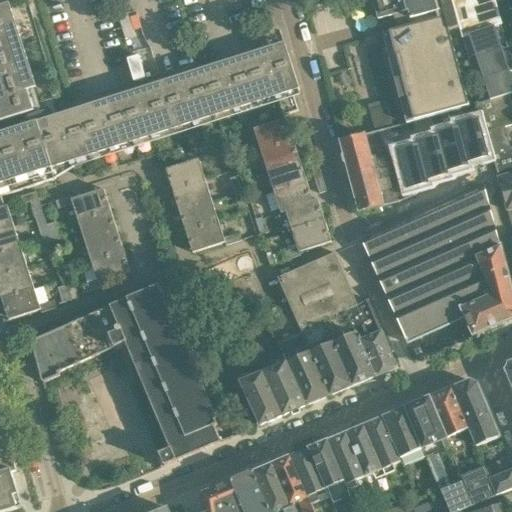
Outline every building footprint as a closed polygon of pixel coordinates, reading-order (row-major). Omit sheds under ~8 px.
[(387,51),(460,32),(454,8),(444,11),(440,1),(440,0),(372,0),(378,20),(386,18),(390,32),(382,34),(387,51)] [(451,0),(463,40),(464,40),(500,28),(503,27),(493,0),(451,0)] [(0,30),(16,25),(11,7),(10,5),(0,7),(0,30)] [(0,30),(0,51),(14,47),(23,44),(16,25),(0,30)] [(507,49),(500,28),(464,40),(466,49),(469,61),(507,49)] [(462,39),(460,32),(387,51),(406,124),(462,110),(445,48),(452,46),(451,42),(462,39)] [(256,51),(272,99),(277,97),(284,116),(299,111),(292,92),(301,89),(286,42),(256,51)] [(23,44),(14,47),(0,51),(0,72),(29,64),(23,44)] [(511,65),(507,49),(469,61),(474,83),(511,70),(511,65)] [(236,58),(252,105),(272,99),(256,51),(236,58)] [(216,64),(232,112),(252,105),(236,58),(216,64)] [(0,72),(0,94),(35,83),(29,64),(0,72)] [(196,71),(212,118),(232,112),(216,64),(196,71)] [(509,95),(511,94),(511,70),(474,83),(480,105),(509,95)] [(176,77),(179,86),(192,124),(212,118),(196,71),(176,77)] [(156,84),(159,93),(172,131),(192,124),(179,86),(176,77),(156,84)] [(0,94),(0,122),(43,109),(35,83),(0,94)] [(136,90),(139,99),(152,137),(172,131),(159,93),(156,84),(136,90)] [(116,96),(119,106),(132,144),(152,137),(139,99),(136,90),(116,96)] [(511,125),(511,104),(509,95),(480,105),(477,106),(486,132),(505,127),(511,125)] [(96,103),(99,112),(112,150),(132,144),(119,106),(116,96),(96,103)] [(370,106),(376,130),(394,125),(387,101),(370,106)] [(112,150),(99,112),(96,103),(76,109),(92,156),(112,150)] [(76,109),(37,122),(0,134),(0,208),(4,207),(3,202),(1,197),(56,180),(74,168),(73,162),(92,156),(76,109)] [(261,150),(293,140),(286,119),(254,130),(261,150)] [(296,123),(301,138),(309,136),(304,121),(296,123)] [(468,167),(477,165),(472,149),(484,145),(478,123),(457,129),(458,132),(464,154),(468,167)] [(511,150),(505,127),(486,132),(492,156),(511,150)] [(379,131),(341,141),(350,177),(388,167),(379,131)] [(439,141),(444,160),(445,164),(448,176),(457,174),(452,158),(464,154),(458,132),(438,138),(439,141)] [(314,151),(309,136),(301,138),(306,153),(314,151)] [(229,149),(226,139),(218,141),(221,152),(229,149)] [(300,160),(293,140),(261,150),(267,171),(300,160)] [(439,141),(418,147),(419,150),(425,173),(428,186),(437,183),(433,167),(445,164),(444,160),(439,141)] [(234,165),(229,149),(221,152),(226,167),(234,165)] [(511,172),(511,149),(511,150),(492,156),(493,160),(498,177),(511,172)] [(398,156),(404,178),(409,195),(417,192),(413,176),(425,173),(419,150),(398,156)] [(198,159),(187,163),(166,170),(173,191),(205,181),(198,159)] [(306,180),(300,160),(267,171),(274,191),(306,180)] [(310,164),(314,179),(322,177),(317,162),(310,164)] [(388,167),(350,177),(359,213),(397,203),(388,167)] [(511,172),(498,177),(508,212),(511,210),(511,172)] [(235,194),(242,191),(237,176),(230,179),(235,194)] [(327,192),(322,177),(314,179),(319,194),(327,192)] [(313,202),(313,201),(306,180),(274,191),(281,214),(286,212),(286,211),(313,202)] [(212,201),(205,181),(173,191),(179,212),(212,201)] [(474,337),(511,320),(511,289),(485,186),(361,241),(408,344),(465,318),(474,337)] [(71,200),(73,204),(78,221),(111,211),(104,189),(71,200)] [(239,209),(247,206),(242,191),(235,194),(239,209)] [(40,203),(36,193),(36,192),(21,197),(23,204),(30,202),(31,206),(40,203)] [(58,209),(73,204),(71,200),(71,197),(56,201),(58,209)] [(286,212),(292,232),(325,221),(318,199),(313,201),(313,202),(286,211),(286,212)] [(186,232),(218,222),(212,201),(179,212),(186,232)] [(47,225),(40,203),(31,206),(44,245),(60,240),(55,223),(47,225)] [(0,208),(0,232),(14,227),(7,206),(4,207),(0,208)] [(111,211),(78,221),(85,242),(117,232),(111,211)] [(260,235),(261,235),(268,233),(263,218),(256,220),(260,235)] [(332,242),(325,221),(292,232),(298,248),(299,253),(332,242)] [(225,243),(224,238),(218,222),(186,232),(193,253),(225,243)] [(0,254),(21,248),(14,227),(0,232),(0,254)] [(117,232),(85,242),(91,262),(124,252),(117,232)] [(225,243),(226,246),(241,241),(239,234),(224,238),(225,243)] [(0,254),(0,277),(27,268),(21,248),(0,254)] [(300,256),(299,253),(298,248),(283,253),(285,261),(300,256)] [(91,262),(97,281),(98,284),(99,284),(131,274),(124,252),(91,262)] [(301,269),(314,298),(354,387),(376,378),(346,311),(333,283),(345,278),(335,254),(301,269)] [(0,277),(0,294),(2,299),(34,289),(27,268),(0,277)] [(291,308),(314,298),(301,269),(278,279),(291,308)] [(100,288),(99,284),(98,284),(97,281),(83,286),(85,293),(100,288)] [(74,283),(66,286),(71,301),(79,298),(74,283)] [(110,307),(31,343),(42,382),(43,383),(44,383),(60,376),(59,374),(115,349),(116,352),(127,347),(168,445),(157,450),(165,467),(221,443),(214,427),(218,426),(159,286),(127,300),(128,300),(110,307)] [(63,303),(71,301),(66,286),(58,288),(63,303)] [(39,306),(34,289),(2,299),(9,321),(41,311),(39,306)] [(310,353),(331,397),(354,387),(314,298),(291,308),(310,353)] [(368,300),(357,305),(346,311),(376,378),(399,368),(398,367),(368,300)] [(41,311),(41,313),(56,309),(54,301),(39,306),(41,311)] [(241,316),(242,317),(246,327),(264,319),(259,309),(241,316)] [(276,318),(272,310),(263,314),(267,323),(276,318)] [(310,353),(287,363),(308,407),(331,397),(310,353)] [(240,383),(260,427),(308,407),(287,363),(240,383)] [(476,448),(500,438),(478,385),(470,382),(453,389),(469,430),(476,448)] [(469,430),(453,389),(429,399),(451,448),(464,482),(474,506),(497,497),(490,480),(485,468),(472,473),(463,451),(466,450),(459,434),(469,430)] [(451,448),(429,399),(406,409),(423,450),(425,454),(444,446),(446,450),(451,448)] [(406,409),(383,419),(400,460),(401,459),(423,450),(406,409)] [(0,415),(0,444),(8,442),(0,415)] [(383,419),(364,426),(383,470),(402,462),(401,459),(400,460),(383,419)] [(364,426),(346,434),(365,478),(383,470),(364,426)] [(347,486),(365,478),(346,434),(328,442),(347,486)] [(8,442),(0,444),(0,481),(14,477),(12,474),(17,472),(8,442)] [(357,511),(347,486),(328,442),(309,449),(326,490),(330,498),(333,505),(335,511),(357,511)] [(326,490),(309,449),(292,457),(312,505),(330,498),(326,490)] [(441,492),(447,504),(449,511),(459,511),(474,506),(464,482),(452,486),(438,454),(427,458),(441,491),(441,492)] [(315,511),(312,505),(292,457),(273,465),(291,506),(294,504),(297,511),(315,511)] [(291,506),(273,465),(254,473),(270,511),(282,511),(284,511),(297,511),(294,504),(291,506)] [(511,490),(511,470),(490,480),(497,497),(511,490)] [(270,511),(254,473),(234,481),(246,511),(270,511)] [(0,511),(7,511),(23,508),(14,477),(0,481),(0,511)] [(246,511),(234,481),(216,488),(226,511),(246,511)] [(226,511),(216,488),(203,494),(200,501),(201,501),(202,511),(226,511)] [(432,501),(435,509),(445,505),(442,497),(432,501)] [(432,501),(423,505),(425,511),(427,511),(435,509),(432,501)]
